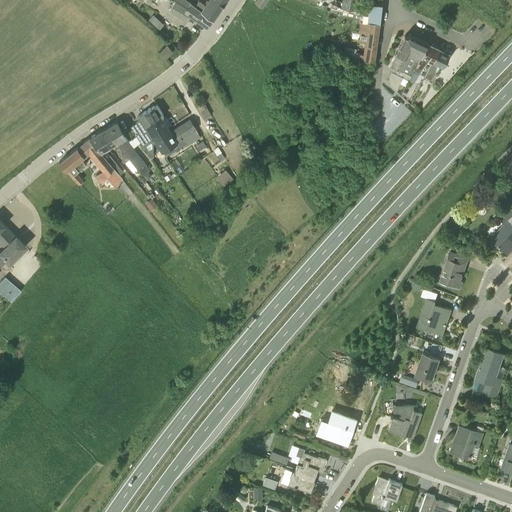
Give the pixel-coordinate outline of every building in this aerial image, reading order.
[(186,8),(190,2),(186,0),(172,0),(174,1),(186,8)] [(212,19),(225,0),(206,0),(204,4),(198,0),(195,6),(212,19)] [(342,8),(356,9),(357,0),(341,0),(341,7),(342,8)] [(190,2),(186,8),(174,1),(168,11),(186,22),(189,19),(192,21),(194,18),(206,27),(212,19),(195,6),(190,2)] [(379,23),(381,3),(369,2),(368,10),(356,9),(342,8),(341,7),(331,3),(328,11),(341,16),(359,19),(359,20),(379,23)] [(154,25),(158,20),(153,15),(148,20),(154,25)] [(356,41),(364,43),(377,44),(379,23),(359,20),(357,33),(367,34),(366,39),(357,38),(356,41)] [(419,60),(427,43),(409,34),(404,36),(396,53),(408,59),(403,71),(402,70),(399,76),(395,74),(392,72),(388,81),(390,82),(389,85),(396,92),(402,78),(408,81),(412,72),(419,60)] [(355,52),(353,60),(373,64),(374,64),(376,50),(377,44),(364,43),(363,48),(363,54),(355,52)] [(432,62),(438,49),(427,43),(419,60),(412,72),(419,75),(426,60),(431,62),(432,62)] [(172,52),(167,46),(160,53),(165,58),(172,52)] [(432,62),(431,62),(424,77),(430,80),(433,74),(437,65),(443,67),(449,54),(438,49),(432,62)] [(396,72),(395,74),(399,76),(402,70),(403,71),(408,59),(396,53),(388,68),(396,72)] [(152,124),(161,118),(163,117),(163,115),(156,104),(144,112),(152,124)] [(207,108),(201,111),(200,111),(205,118),(211,115),(207,108)] [(146,128),(152,124),(144,112),(137,117),(140,121),(130,127),(141,143),(143,142),(141,139),(144,137),(143,135),(148,132),(146,128)] [(170,132),(169,131),(161,118),(152,124),(146,128),(148,132),(155,142),(170,132)] [(170,132),(155,142),(161,151),(162,151),(166,157),(186,144),(183,139),(196,130),(189,118),(169,131),(170,132)] [(123,150),(129,159),(141,175),(149,170),(145,164),(145,163),(133,148),(129,143),(128,142),(126,138),(116,122),(107,127),(122,150),(123,150)] [(124,162),(129,159),(123,150),(122,150),(107,127),(99,132),(108,148),(112,145),(119,155),(124,162)] [(104,150),(108,148),(99,132),(89,138),(113,167),(116,164),(109,155),(108,156),(104,150)] [(107,178),(108,180),(115,169),(113,167),(89,138),(59,162),(78,186),(83,181),(75,172),(85,165),(80,159),(83,157),(84,157),(89,154),(101,171),(94,176),(102,184),(107,178)] [(199,149),(205,145),(203,141),(202,141),(202,140),(199,142),(199,143),(196,144),(199,149)] [(220,175),(228,184),(234,179),(226,169),(220,174),(220,175)] [(152,177),(148,171),(142,175),(146,180),(152,177)] [(147,204),(151,210),(157,206),(153,200),(147,204)] [(511,207),(501,220),(504,223),(491,238),(508,253),(511,249),(511,207)] [(0,254),(6,262),(7,262),(25,246),(0,220),(0,244),(2,247),(0,249),(0,254)] [(464,256),(449,251),(443,269),(446,270),(445,275),(442,273),(439,280),(458,286),(465,266),(461,265),(464,256)] [(0,292),(10,302),(21,291),(5,276),(0,281),(0,292)] [(419,291),(422,284),(410,280),(407,287),(419,291)] [(436,301),(427,298),(426,297),(416,326),(425,329),(426,327),(442,333),(448,317),(449,317),(452,309),(434,304),(436,301)] [(499,367),(500,363),(503,354),(486,348),(472,388),(497,397),(503,378),(502,378),(505,369),(499,367)] [(440,359),(422,352),(414,375),(432,381),(440,359)] [(413,405),(403,405),(392,405),(393,414),(390,415),(393,415),(388,430),(405,435),(407,430),(414,432),(421,412),(413,409),(413,405)] [(356,419),(331,410),(327,421),(328,421),(323,437),(345,444),(350,429),(352,430),(356,419)] [(478,446),(483,433),(459,425),(456,435),(459,436),(453,452),(470,458),(474,445),(478,446)] [(294,431),(293,436),(305,440),(306,436),(294,431)] [(496,442),(499,434),(493,433),(490,440),(496,442)] [(511,443),(510,443),(507,451),(504,459),(501,468),(504,470),(511,472),(511,443)] [(295,468),(315,475),(317,470),(320,471),(321,467),(324,467),(326,459),(318,456),(318,457),(303,452),(304,449),(298,447),(295,456),(299,457),(295,468)] [(312,484),(315,475),(295,468),(294,472),(291,471),(287,485),(310,493),(314,484),(312,484)] [(266,478),(263,486),(273,490),(276,481),(266,478)] [(396,500),(399,494),(402,485),(390,480),(388,479),(388,481),(378,478),(375,485),(377,486),(371,502),(381,505),(380,508),(387,511),(392,499),(396,500)] [(253,487),(253,495),(262,495),(262,487),(253,487)] [(232,488),(229,492),(243,503),(247,499),(232,488)] [(426,493),(422,502),(419,511),(454,511),(457,507),(449,504),(433,498),(434,496),(426,493)]
